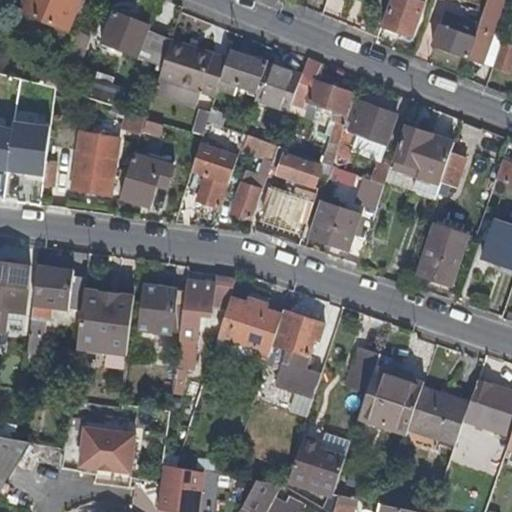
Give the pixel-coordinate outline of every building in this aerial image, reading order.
[(24,0),(20,11),(67,30),(78,0),(24,0)] [(420,0),(418,0),(390,0),(382,26),(411,35),(422,1),(420,0)] [(487,0),(483,12),(479,23),(467,57),(482,62),(504,0),(503,0),(487,0)] [(462,17),(465,7),(457,4),(453,15),(444,11),(432,45),(467,57),(479,23),(462,17)] [(462,17),(479,23),(483,12),(465,5),(465,7),(462,17)] [(103,44),(162,68),(171,41),(148,31),(149,27),(115,13),(103,44)] [(88,36),(79,32),(61,77),(56,89),(66,92),(88,36)] [(158,81),(215,99),(221,80),(228,59),(171,41),(162,68),(158,81)] [(511,46),(503,43),(494,68),(509,73),(511,63),(511,46)] [(259,91),(293,102),(302,76),(268,65),(266,64),(267,61),(246,55),(245,57),(230,53),(228,59),(221,80),(238,85),(241,76),(253,80),(252,85),(260,88),(259,91)] [(315,81),(320,64),(308,59),(302,76),(293,102),(292,103),(306,107),(308,101),(316,104),(314,109),(328,114),(327,118),(336,121),(321,163),(323,164),(331,167),(335,154),(345,124),(348,115),(346,114),(352,94),(315,81)] [(47,74),(45,86),(56,89),(61,77),(47,74)] [(88,83),(84,94),(114,105),(118,93),(88,83)] [(34,129),(50,131),(56,89),(40,86),(34,129)] [(345,124),(335,154),(348,159),(358,132),(385,143),(396,114),(355,96),(348,115),(345,124)] [(227,115),(212,110),(207,125),(222,130),(227,115)] [(129,126),(142,131),(145,121),(146,119),(133,115),(129,126)] [(164,127),(145,121),(142,131),(141,133),(160,139),(164,127)] [(418,175),(439,182),(449,152),(452,142),(431,135),(428,144),(422,142),(425,133),(405,126),(391,168),(417,177),(418,175)] [(13,130),(0,127),(0,148),(11,149),(13,130)] [(428,144),(431,135),(425,133),(422,142),(428,144)] [(243,151),(273,160),(277,149),(278,146),(248,136),(247,138),(243,151)] [(291,142),(280,139),(278,146),(277,149),(288,152),(291,142)] [(239,155),(201,142),(193,168),(207,173),(197,202),(220,210),(239,155)] [(464,157),(449,152),(439,182),(454,187),(464,157)] [(278,174),(281,175),(290,178),(287,188),(285,194),(269,188),(262,210),(266,212),(263,223),(296,233),(300,220),(306,222),(312,202),(293,196),(298,181),(314,186),(320,166),(285,154),(278,174)] [(109,196),(111,180),(104,179),(106,158),(76,155),(72,191),(109,196)] [(511,158),(502,155),(500,160),(511,164),(511,158)] [(155,164),(134,157),(121,197),(149,206),(156,184),(166,187),(173,163),(157,158),(155,164)] [(104,179),(111,180),(114,159),(106,158),(104,179)] [(378,160),(372,180),(384,184),(390,164),(378,160)] [(494,178),(511,184),(511,164),(500,160),(494,178)] [(57,162),(53,162),(46,161),(43,188),(54,189),(57,162)] [(278,185),(287,188),(290,178),(281,175),(278,185)] [(356,202),(376,208),(384,184),(372,180),(364,178),(356,202)] [(233,213),(251,219),(261,189),(243,183),(233,213)] [(376,208),(356,202),(352,214),(359,216),(372,220),(376,208)] [(352,214),(319,203),(308,238),(347,251),(359,216),(352,214)] [(482,259),(511,269),(511,228),(494,222),(482,259)] [(421,268),(415,285),(446,296),(465,238),(435,227),(427,250),(421,268)] [(421,268),(427,250),(422,249),(416,267),(421,268)] [(0,320),(1,310),(25,313),(31,268),(0,263),(0,320)] [(34,305),(55,308),(83,311),(85,292),(87,278),(73,276),(74,272),(39,268),(34,305)] [(211,304),(228,306),(231,298),(236,281),(218,278),(211,304)] [(210,284),(188,281),(186,294),(182,326),(176,368),(193,370),(202,304),(208,305),(210,284)] [(161,323),(182,326),(186,294),(178,293),(178,291),(146,286),(140,330),(160,333),(161,323)] [(83,311),(77,355),(125,362),(131,312),(117,311),(116,295),(85,292),(83,311)] [(252,354),(269,359),(283,315),(267,310),(267,306),(249,300),(248,304),(231,298),(228,306),(218,336),(253,348),(252,354)] [(34,305),(33,305),(31,318),(50,320),(53,321),(55,308),(34,305)] [(279,382),(314,394),(321,373),(308,368),(312,356),(308,355),(314,339),(320,340),(325,324),(284,310),(283,315),(269,359),(268,362),(283,367),(279,382)] [(49,326),(50,320),(31,318),(26,354),(40,355),(44,326),(49,326)] [(346,389),(356,392),(367,396),(375,372),(381,355),(358,348),(346,389)] [(123,382),(126,367),(103,364),(101,379),(123,382)] [(361,415),(408,430),(422,387),(375,372),(367,396),(361,415)] [(185,379),(175,377),(173,394),(183,396),(185,379)] [(465,420),(511,435),(511,391),(478,381),(470,403),(465,420)] [(408,430),(456,445),(465,420),(470,403),(422,387),(408,430)] [(349,413),(360,416),(361,415),(367,396),(356,392),(349,413)] [(115,456),(164,464),(171,411),(122,404),(115,456)] [(0,424),(0,437),(15,440),(17,428),(0,424)] [(0,490),(27,442),(15,440),(0,437),(0,490)] [(290,480),(308,487),(319,452),(320,450),(322,444),(304,438),(290,480)] [(330,494),(329,497),(333,497),(338,484),(346,461),(346,460),(319,452),(308,487),(330,494)] [(234,463),(225,461),(220,476),(230,477),(234,463)] [(385,473),(346,461),(338,484),(377,496),(385,473)] [(179,511),(200,511),(203,468),(160,465),(157,511),(179,511)] [(250,511),(298,511),(306,503),(295,497),(287,511),(271,502),(280,487),(257,482),(242,507),(250,511)] [(329,497),(325,509),(329,511),(333,497),(329,497)] [(352,511),(354,501),(337,498),(333,511),(352,511)]
